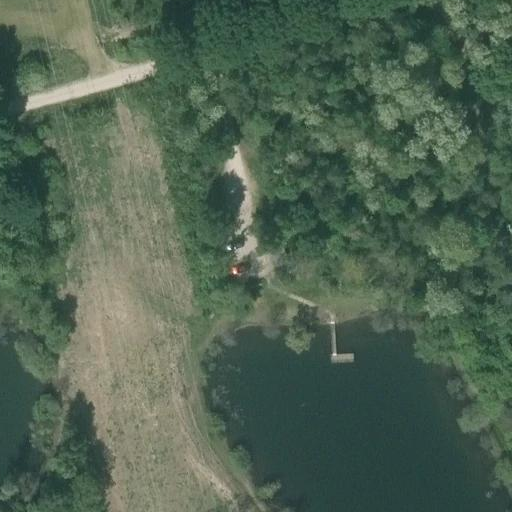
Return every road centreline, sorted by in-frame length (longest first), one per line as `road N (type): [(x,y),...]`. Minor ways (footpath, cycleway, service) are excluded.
road 1 (track): [(0,112),(383,0)]
road 2 (track): [(442,0),(511,251)]
road 3 (track): [(255,269),(205,54)]
